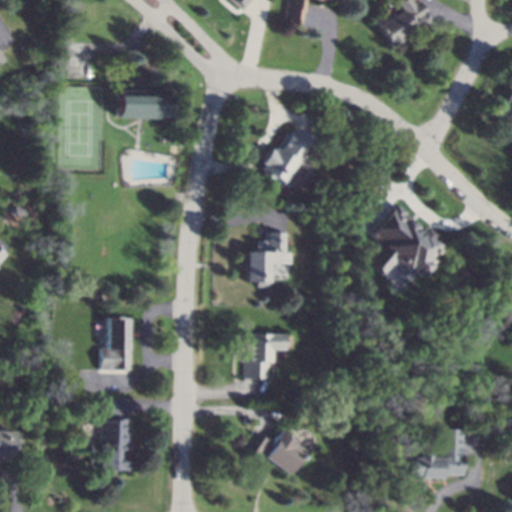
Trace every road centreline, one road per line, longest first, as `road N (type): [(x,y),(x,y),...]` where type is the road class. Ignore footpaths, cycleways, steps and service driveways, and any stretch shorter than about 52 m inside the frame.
road 1 (residential): [(511,239),(482,218),(380,104),(311,83),(218,72),(142,0)]
road 2 (residential): [(218,72),(184,282),(180,511)]
road 3 (residential): [(423,144),(487,34)]
